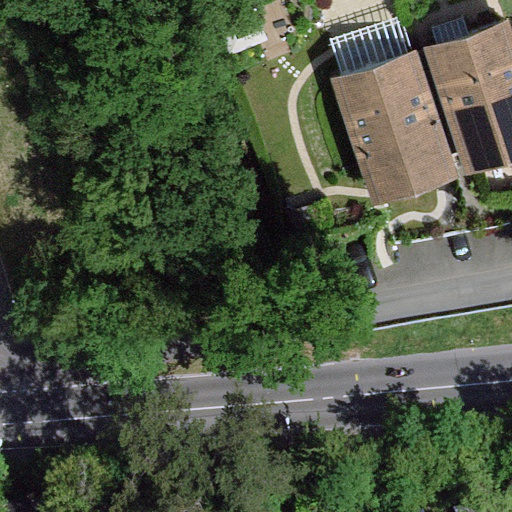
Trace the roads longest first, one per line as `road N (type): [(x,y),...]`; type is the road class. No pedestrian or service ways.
road 1 (residential): [(511,286),(0,378)]
road 2 (tertiary): [(511,384),(4,423)]
